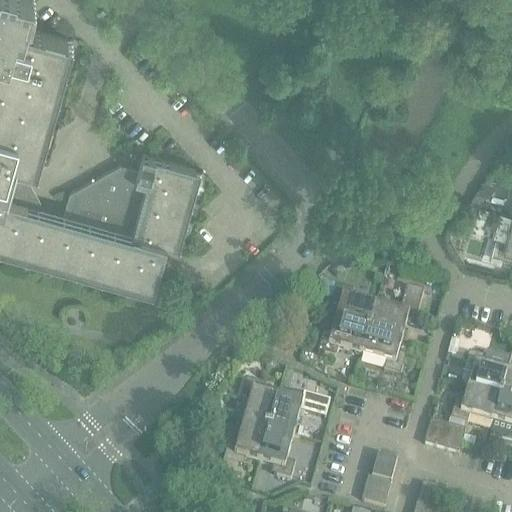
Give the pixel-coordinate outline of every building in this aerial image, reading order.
[(31,170),(67,41),(21,28),(26,12),(29,12),(32,0),(0,0),(0,244),(154,287),(166,246),(174,248),(196,170),(143,155),(138,171),(120,165),(69,194),(63,217),(27,206),(29,200),(24,192),(18,183),(12,181),(16,166),(31,170)] [(474,196),(468,206),(479,209),(482,197),(474,196)] [(511,216),(505,241),(497,239),(492,255),(511,260),(511,216)] [(337,287),(323,283),(319,298),(333,302),(337,287)] [(351,300),(354,291),(337,287),(333,302),(332,307),(339,309),(335,322),(344,325),(369,332),(376,307),(351,300)] [(414,329),(424,293),(407,288),(400,313),(376,307),(369,332),(393,339),(403,341),(407,327),(414,329)] [(369,332),(344,325),(335,322),(331,336),(324,334),(318,354),(335,358),(337,350),(362,357),(369,332)] [(403,341),(393,339),(369,332),(362,357),(386,364),(384,372),(401,376),(406,357),(399,355),(403,341)] [(467,389),(477,392),(501,399),(508,374),(505,373),(509,360),(487,354),(486,358),(469,354),(463,374),(471,376),(467,389)] [(511,375),(508,374),(501,399),(511,402),(511,375)] [(264,394),(266,387),(246,381),(242,397),(250,399),(243,424),(254,427),(268,431),(278,397),(264,394)] [(501,399),(477,392),(467,389),(463,403),(456,402),(450,422),(467,426),(469,417),(494,424),(501,399)] [(326,421),(330,404),(294,394),(292,401),(278,397),(268,431),(282,435),(294,438),(301,414),(326,421)] [(511,402),(501,399),(494,424),(511,429),(511,402)] [(436,449),(442,426),(431,423),(425,446),(436,449)] [(268,431),(254,427),(243,424),(236,448),(228,446),(223,462),(243,468),(245,460),(259,464),(268,431)] [(447,452),(453,430),(442,426),(436,449),(447,452)] [(459,455),(465,433),(453,430),(447,452),(459,455)] [(294,438),(282,435),(268,431),(259,464),(273,468),(271,475),(291,481),(296,465),(287,463),(294,438)] [(392,486),(398,462),(379,457),(372,481),(392,486)] [(392,486),(372,481),(369,480),(366,491),(388,498),(392,486)] [(443,503),(446,492),(423,486),(420,496),(443,503)] [(385,509),(388,498),(366,491),(363,503),(385,509)] [(432,511),(440,511),(443,503),(420,496),(417,507),(432,511)]
